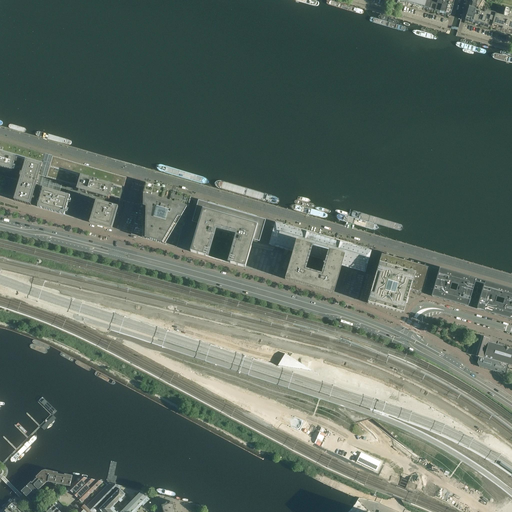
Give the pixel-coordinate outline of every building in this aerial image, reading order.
[(327,4),(327,5),(361,14),(362,14),(363,14),(363,13),(364,12),(364,11),(363,10),(363,9),(362,9),(328,0),(327,0),(326,1),(326,2),(326,3),(326,4),(327,4)] [(424,8),(426,0),(397,0),(398,1),(424,8)] [(426,0),(424,8),(450,16),(453,7),(453,6),(454,2),(454,0),(426,0)] [(483,13),(480,12),(480,11),(480,10),(479,9),(478,10),(477,12),(476,11),(483,0),(481,0),(472,0),(470,8),(468,7),(465,20),(491,28),(495,15),(495,14),(484,11),(483,13)] [(511,9),(505,8),(502,17),(495,15),(491,28),(501,31),(511,34),(511,9)] [(370,22),(405,32),(406,31),(407,31),(407,30),(407,29),(407,28),(407,27),(406,27),(371,17),(371,18),(370,18),(369,19),(369,20),(369,21),(370,22)] [(414,34),(434,40),(435,40),(436,40),(436,39),(437,38),(437,37),(436,36),(436,35),(415,30),(413,30),(413,31),(412,31),(412,32),(412,33),(413,33),(414,34)] [(458,48),(484,55),(485,55),(486,55),(486,54),(487,54),(487,53),(487,52),(486,51),(460,43),(459,43),(458,43),(457,43),(457,44),(456,44),(456,45),(457,46),(457,47),(458,47),(458,48)] [(511,57),(492,52),(491,52),(491,53),(490,53),(489,53),(489,54),(488,54),(488,55),(488,56),(489,56),(489,57),(490,57),(490,58),(491,58),(511,63),(511,57)] [(31,206),(38,182),(46,155),(0,141),(0,167),(13,171),(14,169),(23,171),(22,177),(15,199),(15,201),(31,206)] [(50,156),(46,155),(31,206),(35,207),(38,208),(44,189),(60,193),(62,183),(47,178),(53,157),(50,156)] [(120,200),(127,178),(53,157),(47,178),(62,183),(78,187),(77,190),(109,199),(110,197),(120,200)] [(178,242),(187,211),(191,197),(190,196),(190,197),(172,192),(148,184),(146,184),(142,198),(140,206),(138,213),(132,231),(131,235),(177,248),(178,242)] [(65,215),(71,196),(60,193),(44,189),(38,208),(65,215)] [(112,229),(118,207),(96,201),(90,223),(112,229)] [(259,242),(266,221),(199,201),(192,223),(201,225),(199,232),(197,231),(190,252),(245,268),(251,247),(248,246),(250,239),(259,242)] [(353,209),(355,211),(356,212),(358,213),(361,214),(364,215),(368,217),(373,219),(380,221),(387,222),(394,223),(398,223),(395,220),(389,217),(382,214),(375,212),(370,211),(366,210),(362,209),(359,209),(357,209),(355,209),(353,209)] [(348,213),(346,214),(347,216),(349,217),(353,219),(359,221),(363,223),(368,224),(370,225),(376,226),(382,227),(386,226),(384,224),(377,221),(372,219),(370,218),(365,216),(361,215),(354,214),(350,213),(348,213)] [(379,233),(378,233),(380,227),(376,226),(370,225),(368,224),(351,221),(344,221),(350,226),(379,233)] [(368,263),(371,251),(323,237),(275,223),(269,245),(293,252),(292,254),(285,279),(333,293),(341,268),(341,266),(365,273),(368,263)] [(367,303),(403,314),(410,290),(422,293),(430,268),(382,254),(377,268),(379,269),(379,271),(377,271),(367,303)] [(432,296),(511,319),(511,290),(440,269),(432,296)] [(511,365),(511,348),(489,342),(490,339),(477,335),(471,355),(479,357),(477,363),(479,367),(505,375),(508,365),(511,365)] [(44,395),(39,399),(54,414),(58,410),(44,395)] [(50,414),(37,402),(33,406),(45,419),(50,414)] [(44,420),(32,407),(28,411),(40,424),(44,420)] [(38,426),(26,414),(22,418),(34,430),(38,426)] [(38,430),(36,433),(39,435),(41,434),(42,433),(44,432),(45,430),(46,429),(48,428),(49,426),(50,425),(52,422),(53,421),(53,420),(53,419),(54,418),(54,417),(54,416),(53,416),(52,416),(51,417),(50,418),(49,418),(48,419),(45,423),(43,425),(40,427),(38,430)] [(33,432),(21,419),(17,423),(29,436),(33,432)] [(26,439),(14,426),(10,431),(22,443),(26,439)] [(3,434),(3,435),(15,446),(15,447),(16,447),(17,447),(18,447),(19,447),(19,446),(19,445),(19,444),(18,443),(6,431),(5,430),(4,430),(3,430),(3,431),(2,431),(2,432),(2,433),(2,434),(3,434)] [(15,451),(3,438),(0,440),(0,444),(10,455),(15,451)] [(16,459),(23,452),(31,444),(33,441),(30,439),(27,440),(19,449),(12,456),(12,457),(12,458),(12,459),(13,459),(13,460),(14,460),(15,460),(16,459)] [(38,497),(35,494),(38,490),(39,490),(46,482),(48,482),(70,486),(71,482),(73,482),(75,480),(76,477),(72,476),(73,476),(65,474),(65,475),(58,474),(58,473),(46,470),(42,471),(36,477),(37,478),(32,483),(31,482),(22,491),(32,502),(38,497)] [(82,502),(103,482),(80,477),(68,488),(82,502)] [(96,511),(99,509),(120,489),(122,486),(110,483),(105,488),(83,509),(84,510),(85,511),(96,511)] [(152,489),(152,490),(153,490),(153,491),(176,496),(177,496),(177,495),(178,495),(179,494),(179,493),(178,492),(177,491),(154,485),(153,485),(153,486),(152,486),(152,487),(152,488),(152,489)] [(83,509),(105,488),(103,486),(81,508),(83,509)] [(137,511),(136,511),(142,505),(143,506),(150,499),(142,491),(131,502),(124,495),(125,494),(120,489),(99,509),(102,511),(137,511)] [(69,504),(61,496),(57,499),(66,508),(69,504)] [(175,511),(173,502),(167,503),(162,505),(163,511),(175,511)] [(20,511),(12,503),(3,511),(20,511)]
